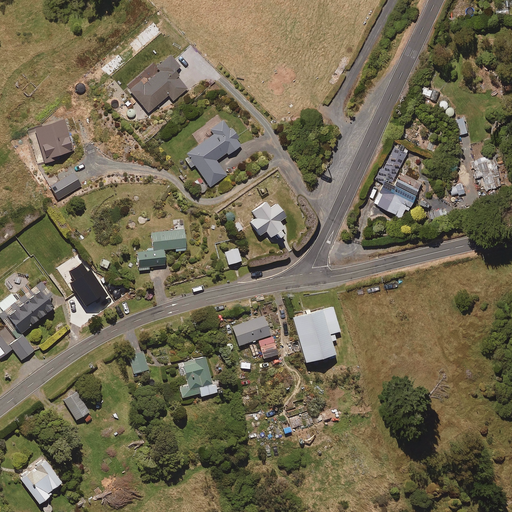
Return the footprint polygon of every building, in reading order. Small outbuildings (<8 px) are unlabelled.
[(180,67),(170,56),(157,68),(160,72),(144,86),(140,82),(129,92),(148,113),(168,95),(174,101),(187,88),(173,73),(180,67)] [(332,85),(327,81),(321,89),(327,93),(332,85)] [(36,90),(30,84),(23,92),(29,97),(36,90)] [(74,151),(63,120),(34,131),(45,162),(74,151)] [(242,146),(224,121),(210,131),(213,136),(183,158),(190,169),(194,166),(210,188),(226,176),(216,161),(226,154),(227,156),(242,146)] [(385,181),(392,185),(407,152),(394,146),(384,168),(381,167),(375,180),(384,184),(385,181)] [(494,180),(492,169),(490,162),(489,157),(473,161),(477,177),(479,176),(482,191),(496,189),(494,180)] [(492,169),(494,180),(501,179),(497,161),(490,162),(492,169)] [(57,201),(80,187),(73,174),(50,188),(57,201)] [(385,181),(384,184),(374,205),(401,218),(405,209),(409,211),(422,184),(400,174),(394,186),(392,185),(385,181)] [(446,197),(425,202),(430,220),(451,215),(446,197)] [(269,209),(265,203),(251,213),(256,220),(249,225),(258,237),(264,232),(270,239),(272,237),(276,242),(281,239),(278,234),(283,229),(278,223),(285,218),(275,205),(269,209)] [(143,214),(136,220),(142,227),(149,221),(143,214)] [(184,219),(173,220),(173,228),(185,228),(184,219)] [(185,251),(184,230),(151,233),(152,251),(135,252),(137,270),(164,267),(162,251),(175,250),(175,252),(185,251)] [(240,263),(236,249),(224,253),(228,267),(240,263)] [(110,263),(102,259),(99,268),(107,271),(110,263)] [(83,264),(75,273),(81,278),(89,269),(83,264)] [(51,295),(42,283),(31,291),(27,285),(18,292),(23,298),(18,302),(12,295),(0,304),(0,316),(17,338),(60,305),(51,295)] [(339,333),(332,308),(291,319),(304,366),(334,358),(330,343),(335,342),(333,335),(339,333)] [(270,338),(263,317),(231,327),(237,348),(257,341),(263,360),(275,356),(270,338)] [(11,350),(1,336),(0,336),(0,357),(0,358),(11,350)] [(35,351),(23,336),(11,346),(22,361),(35,351)] [(290,338),(283,340),(285,351),(292,349),(290,338)] [(147,371),(142,353),(127,357),(132,375),(147,371)] [(211,386),(204,358),(177,365),(182,385),(177,386),(181,400),(199,395),(200,398),(217,394),(215,385),(211,386)] [(65,401),(77,421),(82,418),(86,424),(94,419),(78,393),(65,401)] [(66,488),(44,459),(20,478),(44,511),(51,511),(54,510),(48,501),(66,488)]
